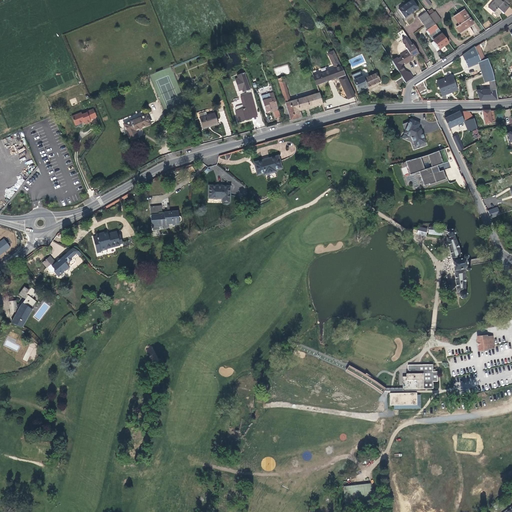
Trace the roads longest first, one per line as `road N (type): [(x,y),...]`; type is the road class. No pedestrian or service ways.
road 1 (tertiary): [(406,107),(343,113),(165,165),(54,218)]
road 2 (residential): [(504,255),(434,106)]
road 3 (residential): [(511,17),(412,84),(406,107)]
